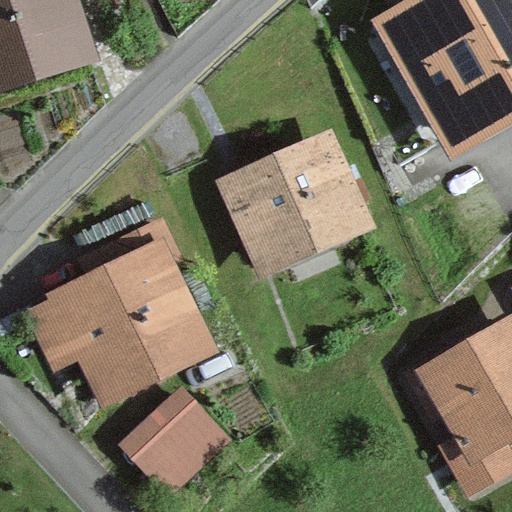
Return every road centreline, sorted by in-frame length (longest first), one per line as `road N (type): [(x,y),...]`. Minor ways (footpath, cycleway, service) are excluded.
road 1 (tertiary): [(252,0),(0,238)]
road 2 (residential): [(110,511),(0,394)]
